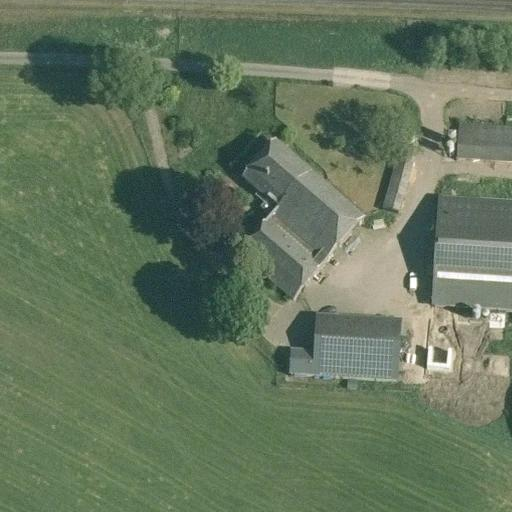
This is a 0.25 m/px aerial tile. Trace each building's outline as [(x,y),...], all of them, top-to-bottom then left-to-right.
[(456,162),(511,165),(511,128),(458,125),(456,162)] [(240,256),(293,301),(363,221),(275,145),(244,181),(268,202),(261,210),(272,219),(240,256)] [(383,210),(400,215),(418,152),(401,147),(383,210)] [(434,307),(511,312),(511,205),(441,201),(434,307)] [(376,382),(396,384),(401,328),(380,326),(317,322),(315,354),(292,353),(291,377),(376,382)] [(407,348),(408,379),(425,378),(424,347),(407,348)]
